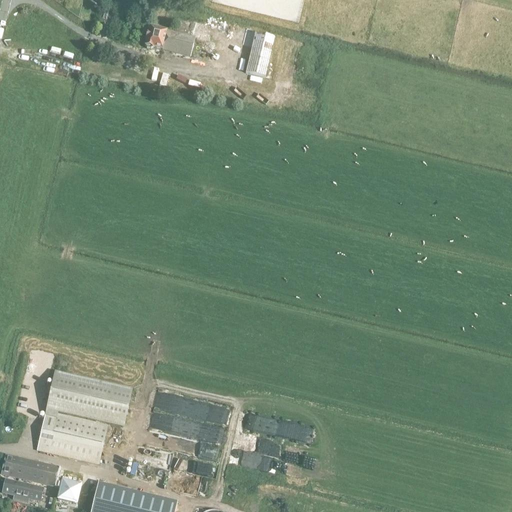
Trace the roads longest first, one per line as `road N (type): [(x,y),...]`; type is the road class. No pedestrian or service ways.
road 1 (track): [(0,449),(234,511)]
road 2 (unknown): [(16,0),(147,65),(234,76)]
